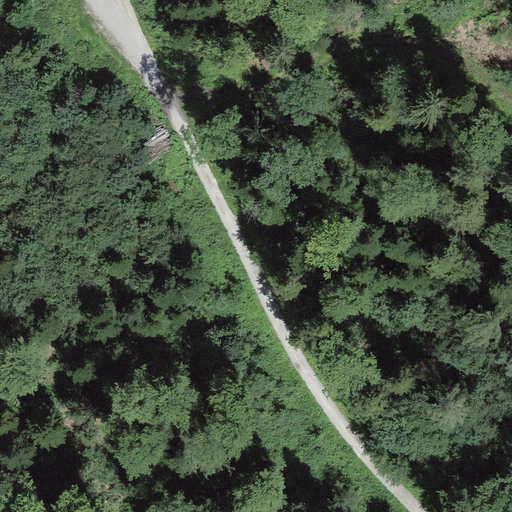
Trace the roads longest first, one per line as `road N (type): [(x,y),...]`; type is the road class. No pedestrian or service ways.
road 1 (track): [(104,0),(163,83),(273,325),(415,511)]
road 2 (track): [(511,107),(415,38),(338,49),(240,89),(163,83)]
